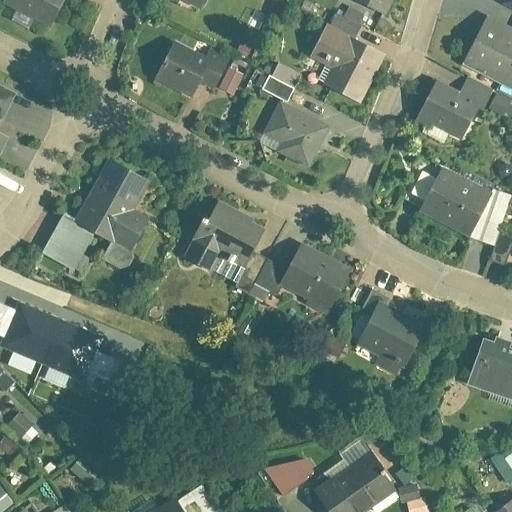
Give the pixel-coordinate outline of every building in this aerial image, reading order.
[(0,0),(0,1),(50,27),(63,0),(0,0)] [(180,0),(199,10),(204,0),(180,0)] [(395,0),(343,0),(386,20),(395,0)] [(487,15),(461,61),(511,85),(511,10),(500,5),(493,18),(487,15)] [(386,52),(332,23),(312,58),(333,69),(325,87),(359,105),(386,52)] [(225,66),(171,41),(152,79),(192,97),(200,82),(214,88),(225,66)] [(423,120),(471,143),(489,104),(441,81),(423,120)] [(0,155),(10,134),(0,129),(0,124),(14,94),(0,86),(0,155)] [(329,126),(279,100),(258,140),(308,166),(329,126)] [(150,178),(107,157),(74,221),(98,232),(136,250),(150,220),(135,213),(150,178)] [(492,193),(441,169),(420,209),(469,233),(492,193)] [(266,227),(213,202),(181,258),(213,272),(222,256),(244,265),(266,227)] [(41,257),(77,272),(98,232),(62,215),(41,257)] [(351,267),(300,244),(277,288),(329,313),(351,267)] [(427,322),(381,300),(356,346),(404,369),(427,322)] [(102,335),(20,302),(1,349),(84,381),(102,335)] [(511,348),(482,338),(466,383),(511,400),(511,348)] [(360,511),(398,487),(372,452),(312,491),(326,511),(360,511)] [(511,511),(511,496),(489,511),(511,511)] [(188,511),(178,497),(154,511),(188,511)]
